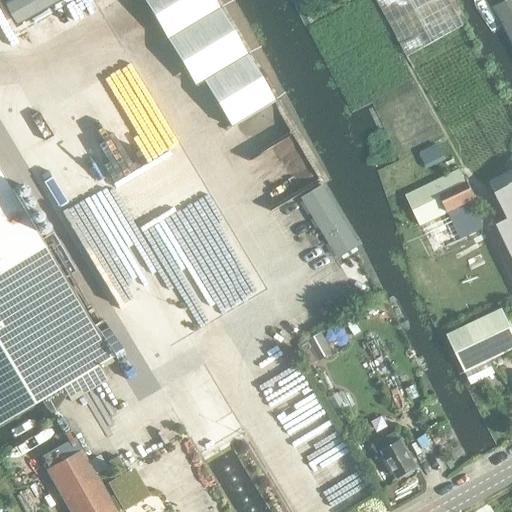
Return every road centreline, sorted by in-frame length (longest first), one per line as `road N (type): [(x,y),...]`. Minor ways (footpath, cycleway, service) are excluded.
road 1 (unknown): [(243,331),(276,294),(277,246),(150,51),(132,34),(94,27),(22,56),(0,89)]
road 2 (unknown): [(0,125),(124,332),(169,349),(205,349),(243,331)]
road 3 (unknown): [(321,511),(253,386),(243,331)]
